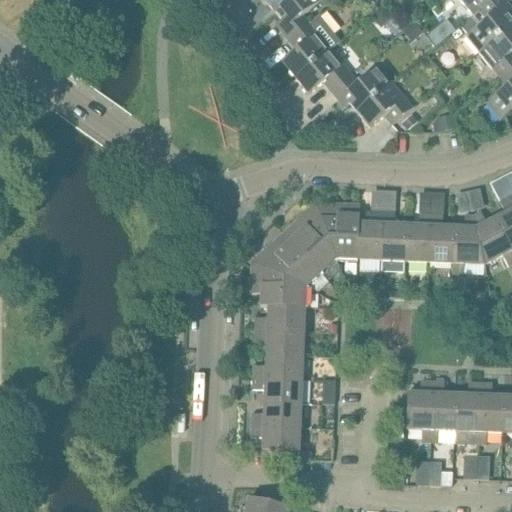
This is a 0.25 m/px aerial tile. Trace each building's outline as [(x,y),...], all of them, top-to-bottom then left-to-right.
[(262,0),(274,14),(290,0),(262,0)] [(321,0),(290,0),(274,14),(281,22),(275,27),(289,43),(310,26),(302,18),(323,1),(321,0)] [(457,0),(473,18),(479,13),(494,0),(457,0)] [(471,19),(460,28),(467,37),(466,38),(479,54),(511,27),(511,22),(508,17),(511,13),(511,11),(502,0),(494,0),(479,13),(486,21),(479,28),(471,19)] [(296,52),(282,64),(295,80),(330,51),(340,43),(319,18),(310,26),(289,43),(296,52)] [(511,27),(479,54),(500,80),(511,69),(511,27)] [(435,48),(442,43),(432,31),(426,36),(435,48)] [(330,93),(351,77),(330,51),(295,80),(308,97),(323,85),(330,93)] [(349,105),(356,114),(391,85),(378,69),(358,85),(351,77),(330,93),(344,110),(349,105)] [(511,69),(500,80),(507,88),(487,105),(501,121),(511,112),(511,69)] [(412,110),(391,85),(356,114),(370,130),(384,118),(392,128),(412,110)] [(452,117),(436,121),(438,135),(443,134),(457,130),(455,121),(454,120),(454,117),(452,117)] [(511,202),(510,199),(500,204),(505,215),(495,220),(511,253),(511,202)] [(337,264),(356,265),(358,230),(358,225),(359,207),(320,205),(311,209),(283,235),(323,277),(337,264)] [(358,225),(358,230),(356,265),(357,265),(357,262),(381,263),(383,214),(371,214),(370,226),(358,225)] [(406,227),(394,227),(395,215),(383,214),(381,263),(380,275),(404,276),(405,264),(406,232),(406,227)] [(473,218),(484,267),(502,258),(508,269),(511,266),(511,253),(495,220),(486,225),(481,214),(473,218)] [(406,227),(406,232),(405,264),(429,265),(431,216),(419,216),(418,228),(406,227)] [(443,217),(431,216),(429,265),(452,266),(452,278),(454,229),(442,229),(443,217)] [(463,266),(484,267),(473,218),(464,218),(464,230),(454,229),(452,278),(463,278),(463,266)] [(268,309),(272,309),(307,310),(308,291),(323,277),(283,235),(255,261),(251,270),(250,296),(260,296),(260,309),(268,309)] [(452,291),(451,303),(459,303),(460,291),(452,291)] [(255,320),(255,332),(304,334),(305,311),(307,311),(307,310),(272,309),(268,309),(267,321),(255,320)] [(266,357),(271,357),(303,358),(304,334),(255,332),(254,344),(266,345),(266,357)] [(303,358),(271,357),(266,357),(265,368),(253,368),(253,380),(302,382),(303,358)] [(264,392),(264,405),(301,406),(302,382),(253,380),(252,392),(264,392)] [(430,445),(432,384),(420,383),(420,395),(407,395),(406,432),(422,432),(422,445),(430,445)] [(444,384),(432,384),(430,445),(439,445),(439,433),(455,434),(456,397),(444,396),(444,384)] [(455,446),(470,446),(478,447),(480,386),(468,385),(467,397),(456,397),(455,434),(455,446)] [(492,386),(480,386),(478,447),(486,447),(487,435),(503,436),(504,399),(492,398),(492,386)] [(323,395),(323,407),(335,407),(335,395),(323,395)] [(511,399),(504,399),(503,436),(511,436),(511,399)] [(300,430),(301,406),(264,405),(263,417),(251,416),(251,428),(300,430)] [(251,428),(250,440),(262,440),(262,453),(267,453),(287,454),(286,462),(309,463),(310,455),(299,454),(300,430),(251,428)] [(462,480),(487,481),(488,457),(462,456),(462,480)] [(414,486),(440,486),(439,464),(414,464),(414,486)] [(289,511),(290,510),(258,503),(248,500),(246,510),(240,509),(238,511),(289,511)]
